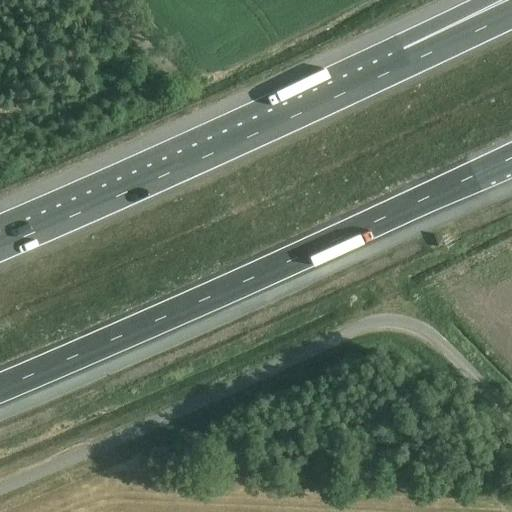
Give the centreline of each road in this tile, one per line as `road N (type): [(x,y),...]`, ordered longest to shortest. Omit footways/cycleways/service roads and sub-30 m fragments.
road 1 (unclassified): [(0,487),(363,324),(389,320),(438,342),(511,417)]
road 2 (motorway): [(0,390),(511,157)]
road 3 (motorway): [(333,97),(0,246)]
road 4 (motorway): [(511,12),(333,97)]
road 5 (motorway): [(495,0),(333,97)]
